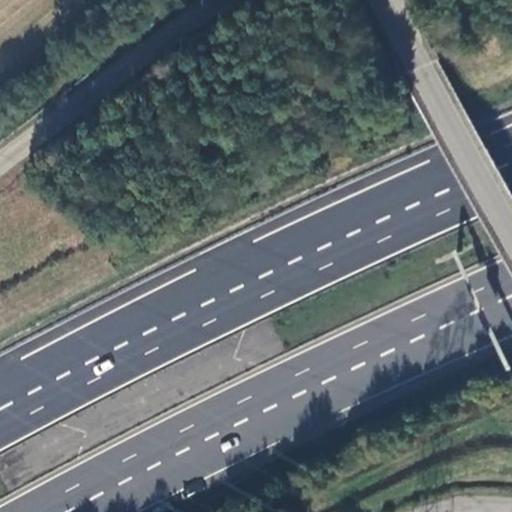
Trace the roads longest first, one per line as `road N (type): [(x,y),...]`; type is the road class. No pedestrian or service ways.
road 1 (trunk): [(511,162),(119,349),(0,416)]
road 2 (trunk): [(72,511),(486,302)]
road 3 (unclassified): [(0,167),(219,0)]
road 4 (unclassified): [(380,0),(511,233)]
